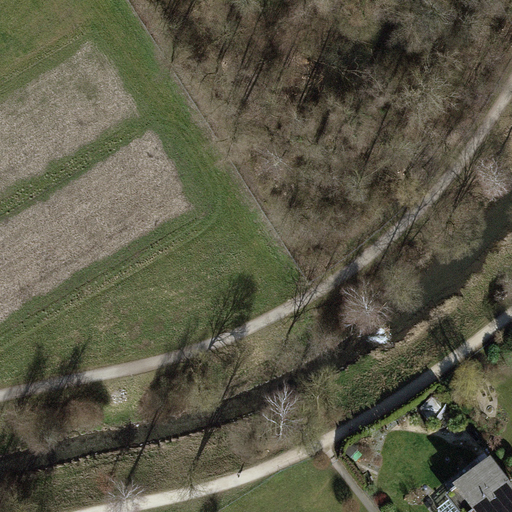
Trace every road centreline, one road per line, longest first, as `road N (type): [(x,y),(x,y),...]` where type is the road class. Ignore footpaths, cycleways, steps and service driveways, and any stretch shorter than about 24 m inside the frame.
road 1 (track): [(0,396),(165,361),(241,334),(340,280),(446,183),(511,87)]
road 2 (track): [(102,511),(244,478),(324,443),(415,389),(511,315)]
